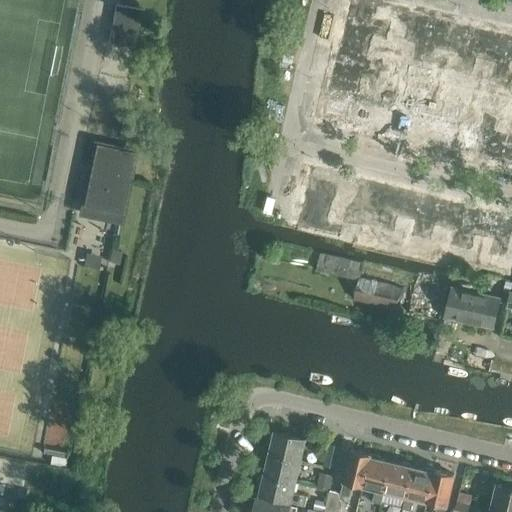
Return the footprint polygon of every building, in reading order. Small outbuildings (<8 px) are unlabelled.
[(361,0),(350,0),(323,116),(350,122),(378,4),(361,0)] [(115,4),(108,42),(134,47),(141,9),(115,4)] [(398,23),(406,25),(409,14),(401,12),(398,23)] [(407,43),(511,63),(511,33),(413,14),(407,43)] [(372,37),(391,38),(391,48),(404,49),(405,31),(389,31),(390,18),(373,17),(372,37)] [(366,54),(365,74),(396,76),(397,56),(366,54)] [(445,116),(464,120),(471,78),(448,74),(444,99),(448,99),(445,116)] [(429,77),(406,75),(403,102),(422,104),(424,90),(428,91),(429,77)] [(484,101),(508,107),(511,88),(488,83),(484,101)] [(486,105),(485,117),(503,119),(504,106),(486,105)] [(385,137),(511,161),(511,130),(391,106),(385,137)] [(83,204),(122,212),(135,151),(96,143),(88,178),(89,178),(83,204)] [(307,165),(300,226),(328,230),(335,168),(307,165)] [(511,241),(511,210),(373,179),(366,207),(376,210),(370,237),(391,241),(397,215),(417,219),(411,246),(429,250),(435,224),(494,237),(491,252),(509,256),(511,241)] [(325,231),(354,237),(356,227),(327,221),(325,231)] [(471,245),(472,232),(457,231),(456,244),(471,245)] [(111,249),(109,261),(119,264),(121,251),(111,249)] [(359,280),(354,299),(398,310),(403,288),(360,277),(363,263),(321,252),(317,269),(359,280)] [(408,313),(440,321),(447,293),(446,293),(448,285),(418,277),(408,313)] [(511,281),(506,280),(503,290),(511,292),(511,287),(511,281)] [(445,316),(493,326),(499,297),(452,286),(445,316)] [(270,450),(270,452),(301,460),(305,443),(314,445),(315,440),(275,431),(273,440),(270,441),(268,447),(270,450)] [(324,464),(336,466),(340,446),(329,443),(324,464)] [(363,486),(371,454),(351,449),(340,493),(330,490),(324,511),(335,511),(340,493),(349,495),(352,483),(363,486)] [(265,462),(262,474),(296,482),(301,460),(270,452),(268,461),(265,462)] [(381,503),(384,491),(391,461),(382,459),(380,456),(371,454),(363,486),(375,489),(372,501),(381,503)] [(384,491),(406,496),(413,466),(411,466),(410,463),(403,462),(400,463),(391,461),(384,491)] [(414,498),(427,501),(434,469),(425,467),(422,469),(413,466),(406,496),(403,508),(411,511),(414,498)] [(434,469),(427,501),(437,504),(435,511),(444,511),(454,474),(434,469)] [(317,486),(329,489),(332,476),(320,473),(317,486)] [(296,482),(262,474),(259,485),(261,487),(260,493),(305,504),(307,495),(293,491),(296,482)] [(464,476),(458,498),(471,501),(476,479),(464,476)] [(511,486),(497,483),(492,506),(511,510),(511,486)] [(257,496),(252,511),(293,511),(295,506),(257,496)] [(471,501),(458,498),(456,509),(468,511),(471,501)] [(315,499),(313,509),(324,511),(327,502),(315,499)]
